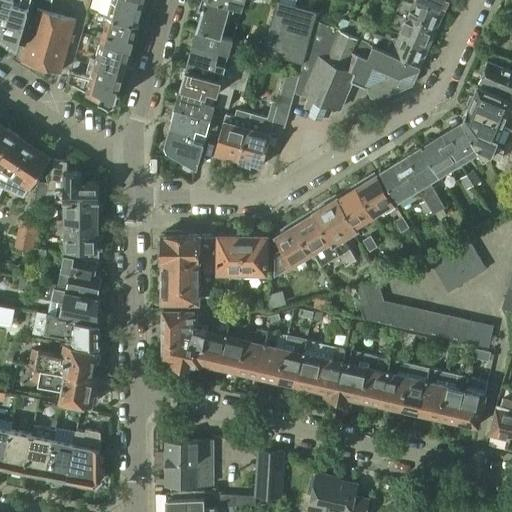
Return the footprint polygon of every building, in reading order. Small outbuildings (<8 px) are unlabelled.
[(0,0),(0,36),(2,38),(7,21),(2,19),(4,11),(9,13),(13,0),(0,0)] [(7,21),(2,38),(17,48),(28,11),(31,0),(19,0),(19,2),(13,0),(9,13),(4,11),(2,19),(7,21)] [(102,0),(100,10),(138,21),(143,0),(102,0)] [(237,6),(215,0),(201,0),(200,8),(202,11),(198,28),(224,36),(229,20),(230,21),(233,10),(236,11),(237,6)] [(215,0),(237,6),(243,8),(245,0),(215,0)] [(404,0),(402,0),(397,11),(437,30),(445,12),(418,0),(415,0),(414,4),(404,0)] [(418,0),(445,12),(448,6),(450,0),(418,0)] [(250,12),(241,44),(264,51),(291,59),(304,63),(316,19),(318,12),(278,1),(273,18),(250,12)] [(43,40),(51,12),(36,8),(21,60),(41,66),(48,42),(43,40)] [(96,36),(131,46),(138,21),(100,10),(96,21),(106,23),(103,33),(98,32),(96,36)] [(371,11),(367,19),(380,27),(384,18),(371,11)] [(397,11),(391,24),(403,29),(400,35),(429,48),(437,30),(397,11)] [(48,42),(41,66),(60,71),(75,19),(51,12),(43,40),(48,42)] [(342,17),(337,28),(340,29),(344,30),(345,31),(350,20),(342,17)] [(351,18),(346,30),(358,35),(363,23),(351,18)] [(304,63),(296,90),(303,93),(310,96),(306,105),(329,115),(333,106),(339,109),(353,78),(370,86),(376,99),(414,83),(413,82),(421,64),(378,45),(368,41),(358,37),(345,31),(344,30),(340,29),(337,28),(316,19),(304,63)] [(192,48),(218,56),(220,51),(230,54),(234,38),(224,36),(198,28),(192,48)] [(372,32),(368,41),(378,45),(421,64),(429,48),(400,35),(399,39),(387,34),(385,37),(372,32)] [(108,63),(125,68),(131,46),(96,36),(92,35),(89,48),(98,51),(95,60),(91,58),(89,64),(94,65),(106,68),(108,63)] [(192,48),(187,68),(247,84),(253,60),(232,53),(227,70),(225,69),(227,64),(217,61),(218,56),(192,48)] [(304,63),(291,59),(279,102),(273,122),(275,122),(286,125),(296,90),(304,63)] [(511,69),(489,60),(480,81),(511,94),(511,69)] [(125,68),(108,63),(106,68),(94,65),(89,64),(88,69),(92,70),(90,77),(70,71),(67,81),(109,102),(116,100),(125,68)] [(187,68),(182,87),(208,94),(209,89),(220,93),(217,103),(230,107),(235,87),(245,90),(247,84),(187,68)] [(511,98),(479,84),(469,108),(511,125),(511,98)] [(182,87),(176,107),(212,117),(216,102),(207,99),(208,94),(182,87)] [(268,116),(253,112),(239,158),(263,164),(275,122),(273,122),(279,102),(273,100),(268,116)] [(212,118),(212,117),(176,107),(171,126),(206,136),(207,136),(208,132),(209,128),(212,118)] [(237,108),(235,115),(227,113),(216,151),(239,158),(253,112),(237,108)] [(464,119),(482,149),(486,154),(491,151),(501,155),(498,162),(511,167),(511,125),(469,108),(464,119)] [(209,128),(217,130),(220,120),(212,118),(209,128)] [(450,128),(443,132),(462,162),(482,149),(464,119),(460,122),(457,121),(451,125),(450,128)] [(0,152),(14,131),(0,121),(0,152)] [(206,136),(171,126),(166,144),(168,149),(198,166),(205,142),(206,136)] [(50,155),(14,131),(0,152),(0,184),(23,195),(50,155)] [(423,145),(441,175),(462,162),(443,132),(434,137),(431,137),(426,140),(425,143),(423,145)] [(411,152),(402,157),(421,187),(427,198),(434,209),(436,212),(446,206),(431,181),(441,175),(423,145),(419,147),(416,146),(411,149),(411,152)] [(400,200),(421,187),(402,157),(392,163),(390,163),(384,166),(383,169),(381,170),(400,200)] [(45,200),(64,200),(99,200),(99,182),(82,181),(82,171),(67,171),(67,161),(54,158),(49,182),(45,199),(45,200)] [(475,169),(468,173),(475,184),(482,180),(475,169)] [(387,211),(398,205),(378,173),(366,179),(364,176),(356,182),(376,214),(385,208),(387,211)] [(468,188),(475,184),(468,173),(461,177),(468,188)] [(35,197),(45,199),(49,182),(39,180),(35,197)] [(348,191),(339,197),(359,229),(369,223),(367,220),(376,214),(356,182),(346,188),(348,191)] [(345,238),(359,229),(339,197),(334,200),(332,197),(318,205),(320,208),(315,212),(335,244),(341,253),(348,265),(358,258),(345,238)] [(434,209),(427,198),(420,203),(426,214),(434,209)] [(99,202),(99,200),(64,200),(64,224),(99,224),(99,213),(101,211),(101,204),(99,202)] [(341,253),(335,244),(315,212),(305,218),(303,215),(294,220),(314,252),(322,265),(341,253)] [(411,226),(404,215),(396,220),(403,231),(411,226)] [(275,253),(275,277),(314,252),(294,220),(284,226),(286,229),(276,236),(283,247),(275,253)] [(31,248),(36,224),(20,221),(17,235),(25,236),(23,247),(31,248)] [(79,249),(79,256),(98,260),(99,260),(99,247),(101,244),(101,238),(99,236),(99,224),(64,224),(65,249),(79,249)] [(162,250),(162,260),(164,260),(164,271),(160,271),(160,281),(164,281),(164,302),(201,303),(201,263),(204,263),(204,272),(215,272),(216,235),(182,234),(182,231),(166,231),(166,234),(162,234),(162,238),(158,238),(158,250),(162,250)] [(244,231),(232,231),(232,235),(219,235),(219,272),(243,273),(244,231)] [(244,231),(243,273),(268,273),(268,235),(255,235),(255,232),(244,231)] [(366,239),(372,250),(380,245),(374,234),(366,239)] [(468,240),(449,251),(455,260),(473,249),(468,240)] [(47,249),(36,247),(34,257),(45,259),(47,249)] [(461,270),(480,258),(473,249),(455,260),(461,270)] [(449,251),(431,263),(437,272),(455,260),(449,251)] [(97,264),(98,260),(79,256),(65,253),(62,269),(69,271),(66,285),(98,292),(102,275),(95,273),(97,264)] [(480,258),(461,270),(467,279),(486,268),(480,258)] [(437,272),(443,282),(461,270),(455,260),(437,272)] [(461,270),(443,282),(449,291),(467,279),(461,270)] [(29,277),(21,276),(18,288),(26,290),(29,277)] [(357,285),(360,295),(381,289),(378,279),(357,285)] [(48,312),(60,315),(99,323),(99,320),(102,318),(103,310),(99,308),(99,297),(54,287),(55,283),(45,281),(42,297),(51,299),(48,312)] [(384,299),(381,289),(360,295),(367,318),(384,299)] [(282,290),(271,293),(271,307),(286,302),(282,290)] [(233,307),(243,307),(243,296),(234,296),(233,307)] [(252,297),(243,296),(243,307),(252,308),(252,297)] [(314,306),(330,310),(332,301),(316,297),(314,306)] [(511,300),(505,298),(502,309),(511,311),(511,300)] [(384,299),(367,318),(390,323),(395,302),(384,299)] [(395,302),(390,323),(400,326),(406,304),(395,302)] [(0,319),(18,324),(21,308),(0,303),(0,319)] [(406,304),(400,326),(411,328),(417,307),(406,304)] [(417,307),(411,328),(422,331),(428,309),(417,307)] [(164,326),(196,326),(196,320),(198,320),(198,308),(163,308),(164,326)] [(304,309),(302,316),(312,318),(314,311),(304,309)] [(428,309),(422,331),(433,333),(438,312),(428,309)] [(99,323),(60,315),(48,312),(37,310),(33,332),(45,334),(46,330),(73,336),(77,341),(99,345),(99,323)] [(314,311),(312,318),(322,320),(323,313),(314,311)] [(270,314),(271,322),(281,319),(279,312),(270,314)] [(438,312),(433,333),(444,336),(449,314),(438,312)] [(449,314),(444,336),(454,338),(460,317),(449,314)] [(333,315),(331,325),(340,327),(342,317),(333,315)] [(460,317),(454,338),(465,341),(471,319),(460,317)] [(208,329),(200,364),(211,366),(211,364),(220,366),(230,322),(219,319),(216,331),(208,329)] [(471,319),(465,341),(476,343),(481,322),(471,319)] [(357,331),(366,333),(368,323),(361,321),(359,323),(357,331)] [(228,370),(239,373),(240,371),(247,338),(239,336),(241,324),(230,322),(220,366),(228,368),(228,370)] [(481,322),(476,343),(487,346),(492,324),(481,322)] [(196,326),(164,326),(164,355),(165,355),(164,360),(192,366),(193,362),(200,364),(208,329),(196,326)] [(385,338),(395,340),(396,336),(397,330),(387,327),(385,338)] [(240,371),(239,373),(249,375),(250,373),(259,375),(269,331),(258,328),(255,340),(247,338),(240,371)] [(397,330),(396,336),(404,338),(406,332),(397,330)] [(266,379),(278,382),(279,380),(286,347),(277,345),(280,333),(269,331),(259,375),(267,377),(266,379)] [(289,382),(298,384),(308,339),(288,335),(286,347),(279,380),(278,382),(289,384),(289,382)] [(434,345),(436,338),(426,336),(424,343),(434,345)] [(436,338),(434,345),(444,347),(445,340),(436,338)] [(319,342),(308,339),(298,384),(306,386),(305,390),(316,393),(327,344),(319,342)] [(8,342),(6,351),(14,353),(16,343),(8,342)] [(29,364),(35,365),(91,375),(93,364),(95,364),(100,361),(101,355),(97,350),(96,350),(96,348),(64,342),(62,353),(32,347),(29,364)] [(316,393),(341,399),(341,398),(361,403),(372,354),(352,349),(350,362),(344,361),(347,348),(327,344),(316,393)] [(473,356),(489,360),(491,351),(475,347),(473,356)] [(373,401),(382,403),(392,358),(372,354),(361,403),(372,406),(373,401)] [(389,407),(400,410),(401,408),(411,363),(392,358),(382,403),(390,405),(389,407)] [(412,413),(412,410),(420,412),(430,367),(411,363),(401,408),(400,410),(412,413)] [(91,375),(35,365),(32,381),(62,387),(60,398),(92,405),(92,403),(94,404),(99,401),(100,395),(96,390),(95,390),(97,376),(91,375)] [(441,370),(430,367),(420,412),(429,414),(429,417),(439,419),(440,416),(450,372),(441,370)] [(451,419),(459,421),(469,376),(450,372),(440,416),(439,419),(450,422),(451,419)] [(480,379),(469,376),(459,421),(479,426),(489,381),(480,379)] [(15,406),(22,408),(24,396),(18,395),(15,406)] [(501,405),(511,408),(511,400),(503,397),(501,405)] [(510,439),(511,434),(511,408),(501,405),(496,403),(489,434),(510,439)] [(0,463),(3,464),(10,429),(12,420),(0,417),(0,463)] [(34,425),(32,434),(25,469),(46,473),(53,438),(55,429),(34,425)] [(86,431),(77,429),(74,442),(67,477),(95,483),(101,478),(101,431),(87,428),(86,431)] [(32,434),(10,429),(3,464),(25,469),(32,434)] [(74,442),(53,438),(46,473),(67,477),(74,442)] [(214,462),(230,465),(229,439),(165,440),(166,462),(214,462)] [(214,462),(166,462),(167,484),(230,482),(230,465),(214,462)] [(284,473),(257,471),(256,494),(283,495),(284,473)] [(317,472),(313,492),(311,500),(324,504),(322,511),(366,511),(369,499),(355,496),(357,485),(338,480),(339,477),(317,472)] [(167,494),(167,511),(218,511),(218,507),(220,507),(219,511),(236,511),(236,506),(256,505),(255,495),(213,492),(167,494)]
